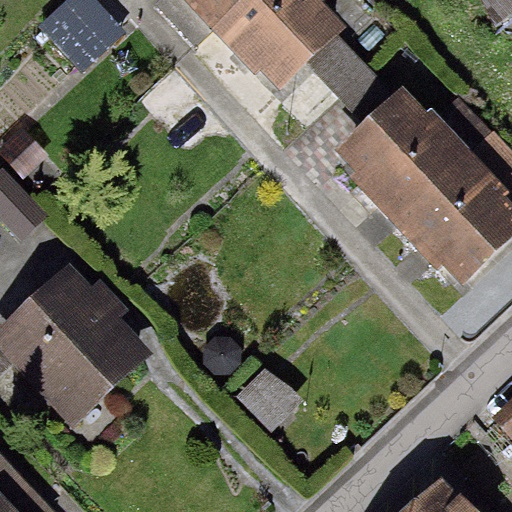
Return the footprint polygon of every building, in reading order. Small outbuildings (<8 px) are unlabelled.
[(333,32),(301,0),(168,0),(161,7),(199,45),(224,21),(253,50),(283,81),(333,32)] [(511,227),(511,226),(397,115),(349,164),(373,187),(433,245),(465,276),(511,227)] [(0,173),(0,212),(18,233),(37,217),(0,173)] [(154,339),(71,251),(0,318),(0,337),(74,415),(154,339)] [(268,378),(247,397),(271,425),(293,406),(268,378)] [(511,459),(511,394),(476,428),(508,463),(511,459)] [(0,511),(50,511),(54,509),(0,450),(0,511)] [(408,511),(451,511),(433,491),(408,511)]
